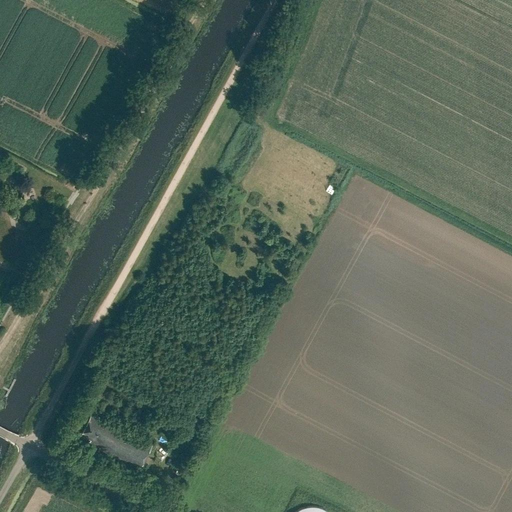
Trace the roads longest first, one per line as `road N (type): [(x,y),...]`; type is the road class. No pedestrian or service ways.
road 1 (track): [(29,448),(273,0)]
road 2 (track): [(200,0),(0,345)]
road 3 (unclassified): [(151,511),(29,448)]
